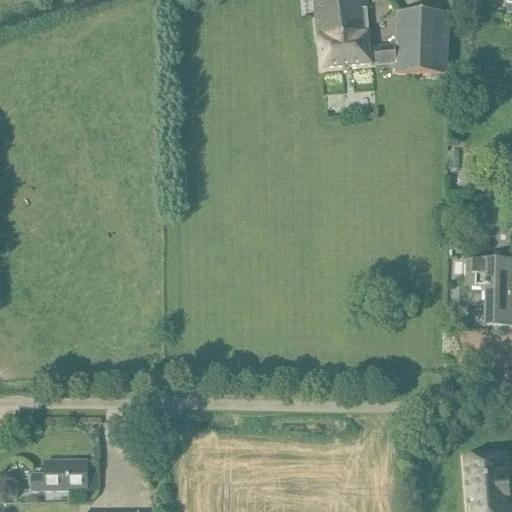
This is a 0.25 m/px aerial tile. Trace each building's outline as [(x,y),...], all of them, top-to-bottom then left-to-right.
[(313,0),(319,69),(372,65),(366,0),(313,0)] [(395,74),(448,76),(449,13),(395,12),(395,46),(374,47),(375,66),(395,65),(395,74)] [(477,81),(477,62),(459,62),(459,81),(477,81)] [(486,326),(511,326),(511,261),(468,261),(467,284),(469,284),(469,290),(467,293),(466,301),(472,307),(486,308),(486,326)] [(504,457),(465,461),(469,511),(508,511),(507,497),(509,497),(507,479),(505,479),(504,457)] [(31,494),(88,494),(88,492),(97,492),(97,475),(87,475),(87,462),(45,462),(45,475),(31,475),(31,494)]
